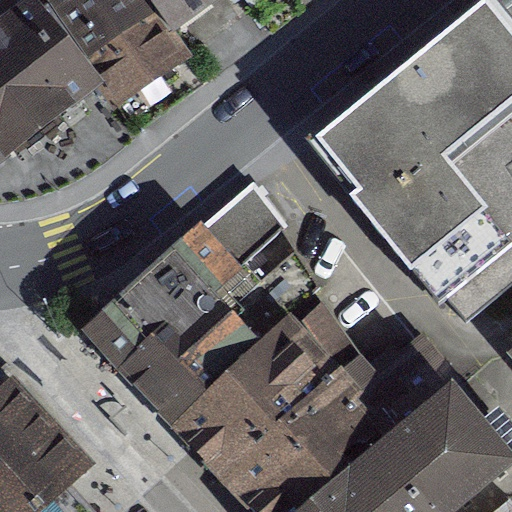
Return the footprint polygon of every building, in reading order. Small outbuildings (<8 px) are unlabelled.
[(176,17),(162,0),(74,0),(59,11),(103,62),(176,17)] [(193,40),(242,0),(162,0),(176,17),(193,40)] [(511,0),(502,0),(321,142),(476,331),(511,300),(511,0)] [(59,11),(50,1),(0,40),(0,183),(120,89),(103,62),(59,11)] [(131,110),(208,59),(193,40),(176,17),(103,62),(120,89),(131,110)] [(304,225),(268,180),(101,330),(189,425),(330,292),(334,288),(297,231),(304,225)] [(283,390),(356,324),(330,292),(189,425),(234,476),(303,412),(283,390)] [(361,361),(375,350),(356,324),(283,390),(364,478),(414,435),(375,389),(382,383),(361,361)] [(476,382),(439,334),(382,383),(375,389),(414,435),(476,382)] [(35,370),(0,401),(0,511),(116,511),(91,484),(118,460),(35,370)] [(480,511),(511,485),(511,423),(476,382),(414,435),(364,478),(324,511),(480,511)] [(303,412),(234,476),(267,511),(324,511),(364,478),(303,412)]
